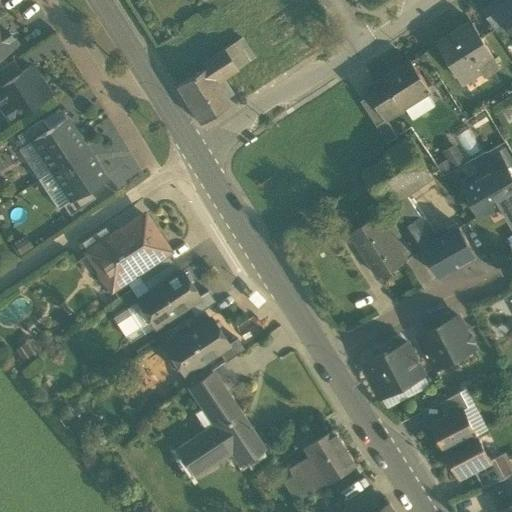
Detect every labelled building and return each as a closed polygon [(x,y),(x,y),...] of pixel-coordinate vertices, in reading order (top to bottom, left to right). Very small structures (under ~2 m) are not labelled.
[(510,21),(511,24),(511,0),(509,0),(501,5),(500,6),(510,21)] [(483,11),(496,30),(510,21),(500,6),(501,5),(499,1),(483,11)] [(0,24),(0,53),(15,43),(2,23),(0,24)] [(439,45),(462,82),(474,74),(477,79),(499,66),(472,24),(439,45)] [(234,41),(222,49),(235,69),(242,65),(237,58),(243,55),(234,41)] [(221,78),(235,69),(222,49),(199,63),(203,69),(205,68),(214,82),(221,78)] [(13,59),(7,63),(15,76),(21,72),(13,59)] [(7,63),(0,67),(0,85),(15,76),(7,63)] [(372,96),(388,121),(406,109),(428,95),(430,94),(412,64),(369,90),(372,96)] [(0,103),(11,119),(49,94),(30,66),(21,72),(15,76),(0,85),(0,103)] [(229,105),(224,99),(214,82),(205,68),(203,69),(176,86),(199,124),(229,105)] [(221,78),(214,82),(224,99),(232,94),(221,78)] [(435,107),(428,95),(406,109),(413,120),(435,107)] [(362,103),(377,127),(388,121),(372,96),(362,103)] [(511,112),(508,107),(496,114),(503,126),(511,121),(511,112)] [(31,141),(51,171),(85,148),(65,118),(31,141)] [(16,136),(23,146),(48,129),(41,120),(16,136)] [(377,127),(387,143),(397,136),(388,121),(377,127)] [(384,199),(385,200),(402,188),(428,171),(409,143),(366,172),(384,199)] [(466,160),(457,143),(442,152),(452,168),(466,160)] [(511,158),(505,146),(497,151),(504,163),(507,168),(511,164),(511,158)] [(51,171),(71,200),(88,188),(104,177),(85,148),(51,171)] [(482,156),(491,171),(504,163),(497,151),(495,148),(482,156)] [(480,217),(502,205),(509,201),(511,199),(511,176),(507,168),(504,163),(491,171),(463,187),(480,217)] [(433,178),(428,171),(402,188),(407,196),(433,178)] [(69,215),(94,198),(88,188),(71,200),(62,205),(69,215)] [(415,254),(422,249),(421,248),(430,244),(415,221),(421,217),(407,196),(402,188),(385,200),(384,199),(381,202),(386,210),(386,211),(401,233),(415,253),(415,254)] [(511,222),(511,206),(509,201),(502,205),(511,222)] [(376,216),(391,239),(401,233),(386,211),(386,210),(376,216)] [(102,265),(116,286),(136,272),(166,253),(167,251),(144,216),(111,237),(97,247),(97,248),(107,262),(102,265)] [(350,234),(378,277),(379,277),(376,272),(402,256),(391,239),(376,216),(376,217),(350,234)] [(81,243),(88,254),(93,251),(97,248),(97,247),(111,237),(104,227),(81,243)] [(459,227),(430,244),(421,248),(422,249),(438,278),(476,257),(459,227)] [(402,256),(404,260),(409,257),(415,253),(401,233),(391,239),(402,256)] [(93,251),(102,265),(107,262),(97,248),(93,251)] [(136,272),(142,283),(172,263),(166,253),(136,272)] [(376,272),(379,277),(404,260),(402,256),(376,272)] [(179,273),(172,263),(142,283),(149,292),(179,273)] [(152,324),(155,328),(188,306),(198,299),(198,297),(180,272),(179,273),(149,292),(137,301),(139,304),(137,313),(138,313),(144,322),(152,324)] [(188,306),(194,315),(203,310),(215,302),(207,291),(198,297),(198,299),(188,306)] [(210,319),(203,310),(194,315),(184,322),(190,332),(210,319)] [(428,332),(445,364),(475,348),(473,346),(475,342),(471,335),(467,334),(458,316),(442,325),(443,327),(437,331),(436,328),(428,332)] [(181,371),(184,375),(218,353),(228,346),(227,345),(210,319),(190,332),(166,348),(169,352),(167,360),(173,369),(181,371)] [(418,337),(435,369),(445,364),(428,332),(418,337)] [(218,353),(225,362),(244,350),(236,339),(227,345),(228,346),(218,353)] [(374,361),(391,392),(424,374),(407,343),(389,353),(390,355),(384,358),(383,356),(374,361)] [(363,366),(380,398),(391,392),(374,361),(363,366)] [(187,387),(203,411),(212,405),(227,395),(211,371),(187,387)] [(439,403),(446,417),(462,408),(463,409),(468,407),(460,391),(449,397),(439,403)] [(175,453),(194,481),(226,459),(224,454),(236,446),(246,462),(261,451),(248,431),(251,429),(228,394),(227,395),(212,405),(223,420),(214,426),(175,453)] [(203,411),(214,426),(223,420),(212,405),(203,411)] [(433,424),(447,451),(476,435),(463,409),(462,408),(446,417),(433,424)] [(312,457),(328,483),(356,465),(336,432),(307,449),(312,457)] [(478,438),(476,435),(447,451),(448,454),(461,477),(474,470),(490,462),(490,460),(478,438)] [(291,470),(307,495),(328,483),(312,457),(291,470)] [(474,470),(483,487),(505,478),(495,458),(490,460),(490,462),(474,470)] [(511,489),(492,499),(498,511),(511,503),(511,489)] [(395,511),(389,503),(376,511),(395,511)] [(497,511),(511,511),(511,503),(498,511),(497,511)]
